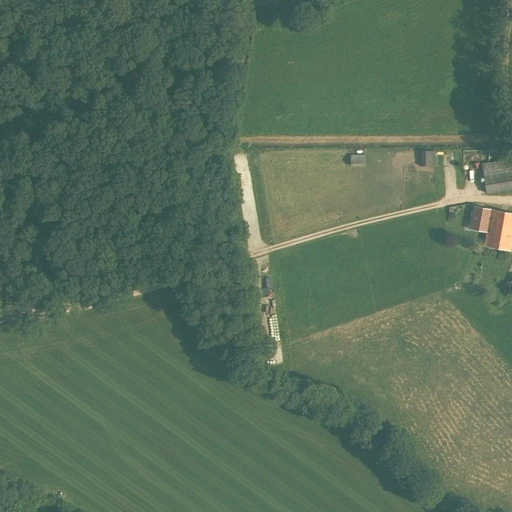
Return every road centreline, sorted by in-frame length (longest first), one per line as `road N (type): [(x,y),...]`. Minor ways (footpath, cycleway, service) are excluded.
road 1 (track): [(511,198),(442,203),(76,308),(26,312)]
road 2 (tertiary): [(0,320),(35,305),(52,269),(72,0)]
road 3 (track): [(236,137),(511,133)]
